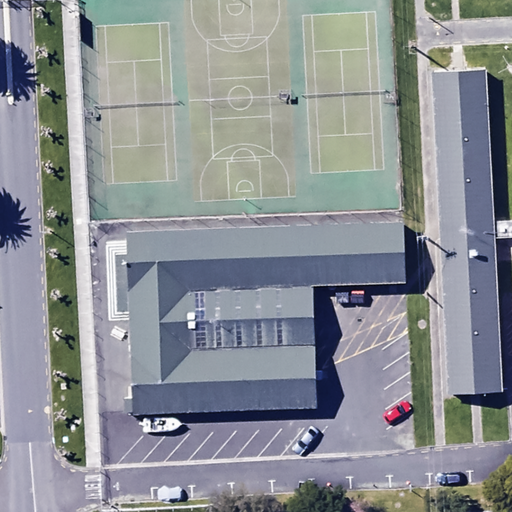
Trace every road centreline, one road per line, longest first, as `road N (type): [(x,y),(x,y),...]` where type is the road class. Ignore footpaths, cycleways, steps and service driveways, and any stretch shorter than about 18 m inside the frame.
road 1 (unclassified): [(511,459),(30,487)]
road 2 (unclassified): [(30,487),(8,116)]
